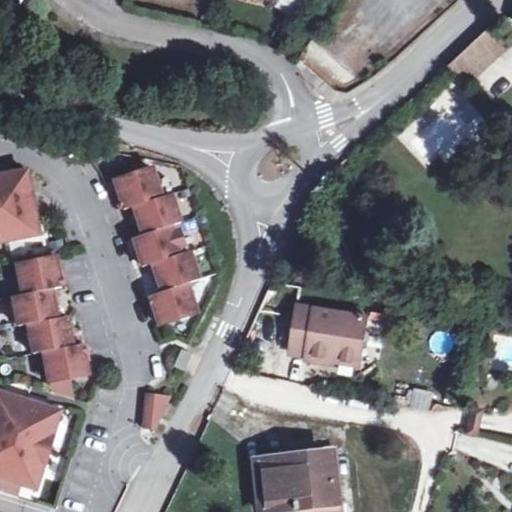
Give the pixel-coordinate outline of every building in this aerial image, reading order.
[(278,0),(274,8),(294,17),(300,0),(278,0)] [(511,40),(501,29),(467,60),(485,80),(511,55),(511,40)] [(137,180),(100,192),(109,221),(118,218),(147,209),(137,180)] [(13,181),(0,183),(0,217),(20,213),(13,181)] [(147,209),(118,218),(127,246),(156,237),(165,234),(156,206),(147,209)] [(20,213),(0,217),(0,250),(25,246),(20,213)] [(127,246),(118,249),(126,277),(136,274),(165,266),(156,237),(127,246)] [(165,266),(136,274),(145,302),(171,294),(183,290),(174,262),(165,266)] [(41,268),(2,275),(7,304),(36,299),(46,297),(41,268)] [(145,302),(133,306),(142,335),(180,323),(171,294),(145,302)] [(36,299),(7,304),(0,305),(0,323),(2,335),(12,333),(41,328),(36,299)] [(310,313),(302,361),(321,364),(322,359),(372,367),(380,324),(310,313)] [(41,328),(12,333),(17,363),(27,361),(57,355),(51,326),(41,328)] [(191,354),(181,350),(174,367),(184,371),(191,354)] [(57,355),(27,361),(32,390),(71,383),(66,354),(57,355)] [(434,411),(438,381),(413,377),(409,408),(434,411)] [(171,397),(150,395),(146,424),(158,426),(171,397)] [(0,444),(11,409),(0,405),(0,444)] [(45,420),(11,409),(0,444),(0,448),(33,459),(45,420)] [(0,448),(0,491),(20,498),(33,459),(0,448)] [(266,465),(270,511),(276,511),(342,505),(337,457),(266,465)]
